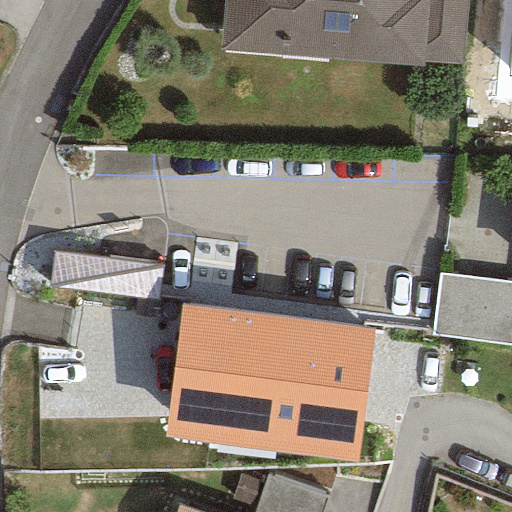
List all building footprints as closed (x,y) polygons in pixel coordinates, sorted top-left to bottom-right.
[(222,0),(218,51),(422,68),(423,62),(427,0),(222,0)] [(427,0),(423,62),(458,65),(462,0),(427,0)] [(511,283),(438,275),(431,336),(511,345),(511,283)] [(258,451),(276,318),(181,305),(163,438),(258,451)] [(374,331),(276,318),(258,451),(356,464),(374,331)] [(320,511),(326,496),(266,475),(252,511),(320,511)]
